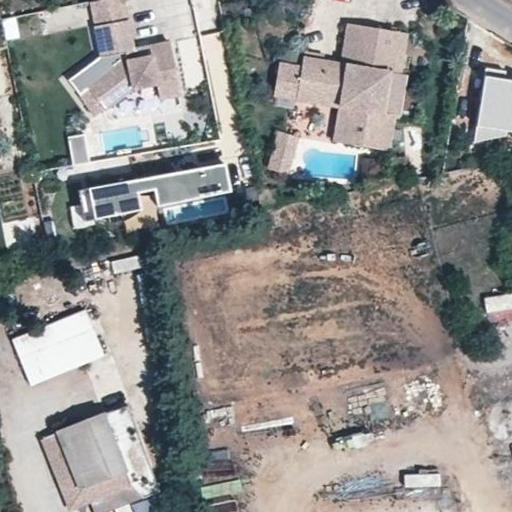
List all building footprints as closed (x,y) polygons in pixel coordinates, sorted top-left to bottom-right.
[(106,0),(96,2),(100,25),(133,19),(130,0),(106,0)] [(40,31),(87,27),(85,4),(38,7),(40,31)] [(3,37),(17,36),(16,16),(1,17),(3,37)] [(133,19),(100,25),(106,56),(85,73),(109,110),(137,87),(159,84),(163,101),(183,96),(175,43),(152,46),(154,58),(139,60),(137,48),(136,46),(133,19)] [(396,114),(403,75),(399,74),(406,32),(347,21),(339,62),(301,55),(299,65),(282,62),(278,88),(294,91),(338,99),(337,105),(335,115),(346,116),(342,142),(385,150),(392,113),(396,114)] [(154,58),(152,46),(137,48),(139,60),(154,58)] [(338,99),(294,91),(293,97),(337,105),(338,99)] [(342,142),(346,116),(335,115),(331,140),(342,142)] [(298,135),(278,129),(267,167),(287,173),(298,135)] [(89,188),(94,219),(232,197),(226,165),(89,188)] [(84,221),(94,219),(89,188),(79,190),(84,221)] [(108,260),(113,274),(138,266),(134,252),(108,260)] [(511,292),(483,292),(483,316),(511,316),(511,292)] [(9,337),(28,384),(103,353),(83,306),(9,337)] [(146,450),(122,392),(108,398),(131,455),(146,450)] [(108,398),(66,415),(94,484),(136,467),(131,455),(108,398)] [(76,492),(94,484),(66,415),(48,423),(76,492)] [(401,486),(439,486),(439,468),(401,468),(401,486)]
